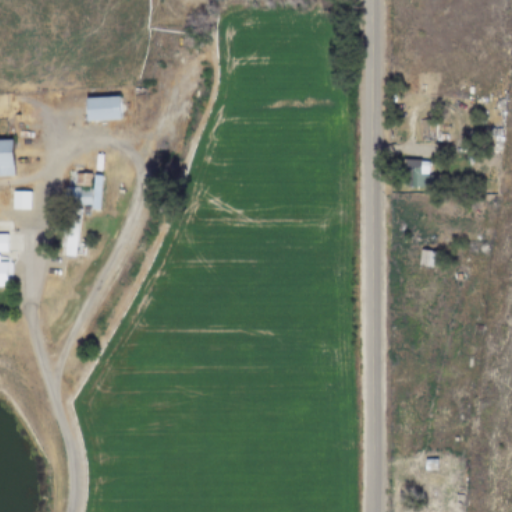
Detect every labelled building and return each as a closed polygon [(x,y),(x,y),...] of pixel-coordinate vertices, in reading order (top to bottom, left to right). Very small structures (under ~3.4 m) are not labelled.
[(84,98),(118,96),(119,119),(85,121),(84,98)] [(418,120),(418,144),(438,144),(438,120),(418,120)] [(12,175),(0,175),(0,140),(10,140),(11,158),(12,158),(12,175)] [(405,175),(402,175),(402,158),(418,158),(418,162),(426,162),(426,172),(418,172),(418,175),(431,175),(431,188),(405,187),(405,175)] [(90,172),(90,183),(75,184),(74,173),(90,172)] [(0,192),(14,192),(13,188),(30,188),(30,194),(38,194),(38,205),(30,205),(30,208),(14,208),(14,205),(0,205),(0,192)] [(90,205),(76,205),(76,188),(90,188),(90,205)] [(0,219),(9,219),(9,221),(12,221),(12,228),(0,228),(0,219)] [(74,256),(74,257),(62,256),(63,245),(58,244),(59,235),(65,236),(66,226),(78,227),(76,243),(84,244),(82,257),(74,256)] [(403,235),(421,235),(421,243),(403,243),(403,235)] [(419,250),(438,252),(437,267),(417,265),(419,250)] [(116,255),(124,260),(110,284),(102,279),(116,255)] [(423,458),(436,458),(436,470),(423,470),(423,458)]
